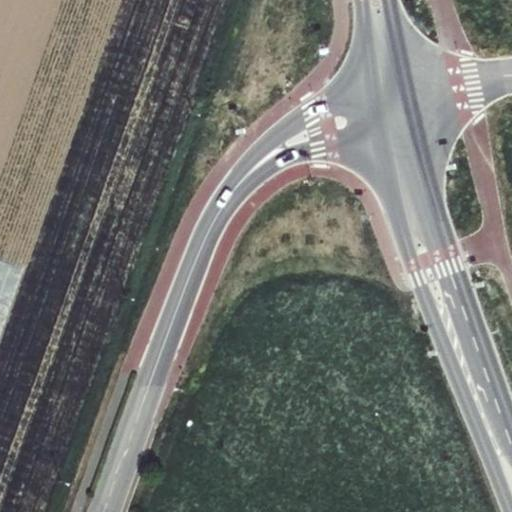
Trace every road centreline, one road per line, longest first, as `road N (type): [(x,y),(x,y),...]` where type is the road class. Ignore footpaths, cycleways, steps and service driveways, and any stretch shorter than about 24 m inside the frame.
road 1 (secondary): [(377,130),(413,270),(509,511)]
road 2 (residential): [(104,511),(223,205)]
road 3 (secondary): [(511,421),(409,123)]
road 4 (residential): [(370,91),(276,134),(242,168),(223,205)]
road 5 (residential): [(223,205),(287,155),(377,130)]
